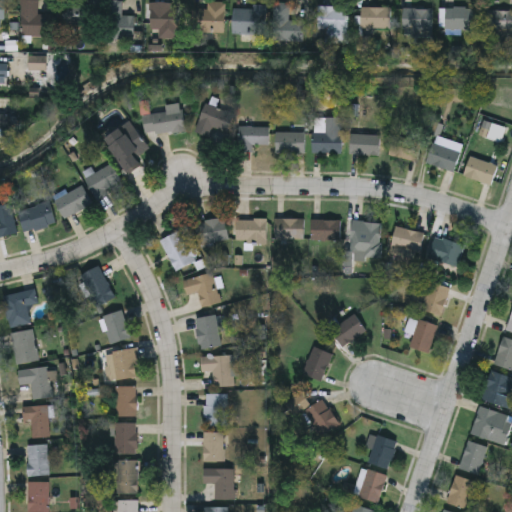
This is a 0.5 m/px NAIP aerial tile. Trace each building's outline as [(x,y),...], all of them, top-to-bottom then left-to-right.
[(51,36),(20,36),(20,0),(37,0),(37,13),(51,13),(51,36)] [(64,25),(64,0),(100,1),(99,25),(64,25)] [(137,39),(109,38),(109,0),(122,0),(122,15),(137,15),(137,39)] [(225,33),(201,33),(201,2),(225,2),(225,33)] [(149,3),(179,3),(179,38),(157,38),(157,30),(149,30),(149,3)] [(289,20),(305,20),(305,40),(272,40),(272,3),(289,3),(289,20)] [(266,6),(266,34),(233,34),(233,6),(266,6)] [(324,29),(319,28),(320,6),(348,7),(347,42),(324,42),(324,29)] [(360,27),(360,7),(390,7),(390,27),(360,27)] [(445,28),(445,8),(474,8),(474,28),(445,28)] [(432,9),(432,28),(402,28),(402,9),(432,9)] [(511,31),(487,31),(487,10),(511,10),(511,31)] [(234,115),(226,133),(212,126),(207,137),(194,131),(207,103),(234,115)] [(143,114),(183,111),(184,132),(145,135),(143,114)] [(0,114),(8,114),(8,130),(0,130),(0,114)] [(323,122),(323,118),(341,118),(341,153),(311,153),(312,133),(315,133),(316,122),(323,122)] [(141,165),(128,174),(104,140),(129,122),(147,147),(135,156),(141,165)] [(253,127),(269,127),(269,145),(251,145),(251,150),(240,150),(240,122),(253,122),(253,127)] [(305,153),(275,153),(275,132),(305,132),(305,153)] [(379,155),(350,154),(350,134),(380,135),(379,155)] [(416,162),(388,155),(393,135),(421,142),(416,162)] [(457,147),(457,168),(429,168),(429,147),(457,147)] [(463,177),(470,157),(497,165),(491,185),(463,177)] [(122,181),(99,200),(85,182),(108,163),(122,181)] [(54,200),(82,186),(91,205),(63,219),(54,200)] [(17,212),(48,201),(55,223),(25,234),(17,212)] [(0,206),(10,204),(16,234),(0,237),(0,206)] [(228,239),(198,245),(194,223),(225,218),(228,239)] [(236,243),(236,219),(267,219),(267,243),(236,243)] [(303,219),(303,239),(273,239),(273,219),(303,219)] [(339,220),(339,240),(311,240),(311,220),(339,220)] [(381,224),(379,243),(350,241),(352,221),(381,224)] [(423,233),(419,256),(391,250),(396,227),(423,233)] [(194,262),(176,271),(160,241),(178,232),(194,262)] [(456,268),(427,258),(434,236),(464,245),(456,268)] [(79,276),(99,266),(115,298),(95,308),(79,276)] [(221,302),(201,308),(196,292),(187,295),(182,281),(211,272),(221,302)] [(37,303),(27,305),(30,324),(8,327),(2,295),(35,290),(37,303)] [(101,317),(121,310),(130,338),(111,344),(101,317)] [(366,331),(342,347),(330,330),(355,314),(366,331)] [(221,346),(200,349),(195,318),(216,315),(221,346)] [(15,364),(11,333),(33,330),(38,361),(15,364)] [(511,339),(511,370),(493,364),(503,337),(511,339)] [(110,352),(135,347),(140,376),(115,381),(110,352)] [(302,374),(314,347),(332,355),(320,382),(302,374)] [(236,386),(213,387),(212,371),(201,371),(200,356),(236,355),(236,386)] [(51,397),(32,400),(30,383),(19,385),(17,371),(47,367),(51,397)] [(511,409),(481,400),(490,371),(511,377),(511,409)] [(115,416),(115,386),(136,386),(136,416),(115,416)] [(204,394),(228,394),(228,426),(204,426),(204,394)] [(339,424),(320,437),(303,412),(322,399),(339,424)] [(48,407),(48,437),(31,437),(31,423),(23,423),(23,407),(48,407)] [(511,424),(506,445),(470,436),(478,407),(511,416),(511,424)] [(113,423),(137,423),(137,454),(113,454),(113,423)] [(203,462),(203,432),(223,432),(223,462),(203,462)] [(367,462),(376,434),(397,442),(388,470),(367,462)] [(478,475),(458,468),(468,441),(488,448),(478,475)] [(48,445),(48,476),(26,476),(26,445),(48,445)] [(138,460),(138,494),(117,494),(117,460),(138,460)] [(234,469),(234,499),(214,499),(214,483),(203,483),(203,469),(234,469)] [(387,475),(378,503),(357,497),(366,469),(387,475)] [(475,482),(465,509),(446,502),(456,475),(475,482)] [(48,511),(28,511),(28,482),(48,482),(48,511)] [(138,511),(118,511),(118,501),(138,501),(138,511)]
